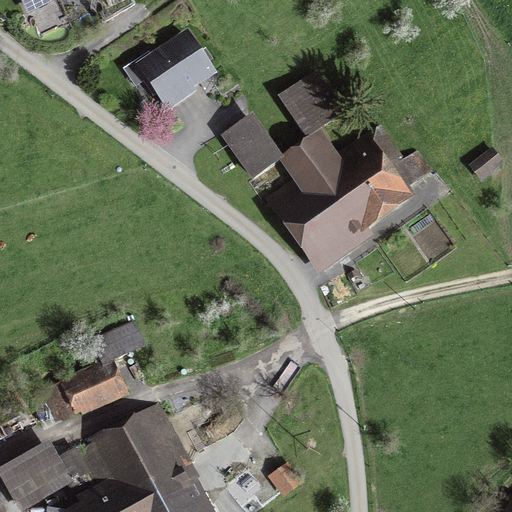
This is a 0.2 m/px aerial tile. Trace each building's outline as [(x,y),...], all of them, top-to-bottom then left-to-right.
[(96,0),(105,20),(133,4),(130,0),(25,0),(42,36),(70,22),(59,0),(96,0)] [(170,109),(192,93),(187,86),(210,71),(188,37),(142,68),(170,109)] [(315,72),(282,95),(310,135),(343,113),(315,72)] [(289,168),(299,181),(274,199),(315,257),(402,195),(400,192),(431,170),(417,151),(403,160),(379,126),(329,160),(314,139),(284,160),(282,157),(278,160),(249,118),(224,135),(254,177),(248,181),(256,191),(289,168)] [(507,169),(492,152),(469,171),(484,188),(507,169)] [(44,393),(31,399),(41,422),(54,417),(56,421),(122,393),(107,360),(140,345),(132,326),(93,343),(103,365),(43,391),(44,393)] [(69,482),(81,502),(83,502),(87,510),(83,511),(201,511),(149,415),(75,454),(58,461),(70,481),(69,482)] [(70,481),(58,461),(54,454),(9,481),(25,508),(69,482),(70,481)]
